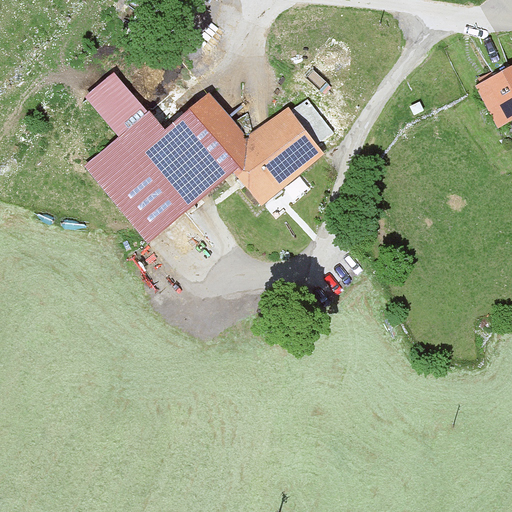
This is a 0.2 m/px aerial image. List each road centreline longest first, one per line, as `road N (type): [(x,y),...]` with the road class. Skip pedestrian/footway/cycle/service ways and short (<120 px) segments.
road 1 (track): [(433,10),(363,129),(326,237)]
road 2 (unclassified): [(357,0),(511,17)]
